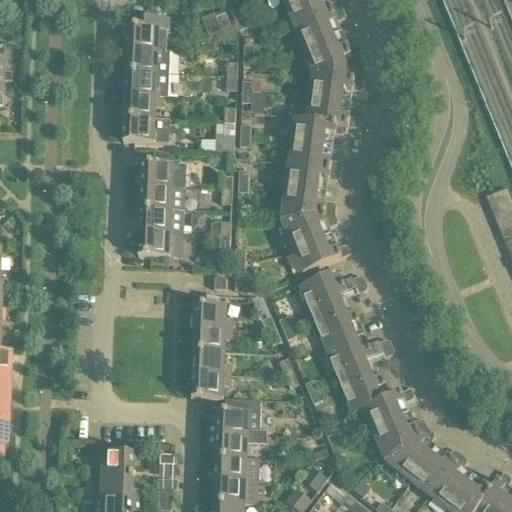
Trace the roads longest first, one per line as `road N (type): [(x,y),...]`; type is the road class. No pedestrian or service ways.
road 1 (residential): [(187,511),(188,425),(179,417),(112,413),(100,401),(114,190),(96,144),(101,26),(112,0)]
road 2 (residential): [(511,455),(487,458),(440,422),(352,211),(359,154),(376,150),(395,95),(355,0)]
road 3 (residential): [(511,395),(480,370),(424,235),(423,202),(451,111),(412,0)]
